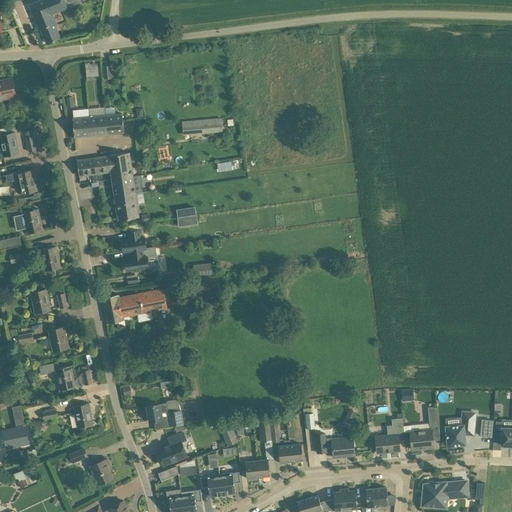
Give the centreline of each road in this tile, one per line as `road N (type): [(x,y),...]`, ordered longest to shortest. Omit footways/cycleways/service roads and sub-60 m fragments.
road 1 (unclassified): [(108,45),(333,19),(511,21)]
road 2 (residential): [(153,511),(112,390),(63,147)]
road 3 (residential): [(239,511),(297,478),(406,466)]
